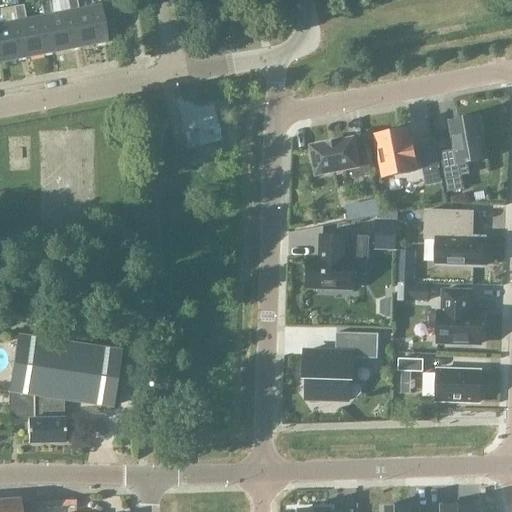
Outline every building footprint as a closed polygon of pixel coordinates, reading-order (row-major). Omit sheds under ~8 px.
[(74,10),(81,47),(107,42),(100,6),(77,10),(75,0),(66,0),(69,11),(74,10)] [(74,10),(69,11),(51,15),(48,2),(39,3),(42,16),(47,15),(54,52),(81,47),(74,10)] [(47,15),(42,16),(24,20),(22,6),(13,8),(16,21),(21,20),(27,57),(54,52),(47,15)] [(21,20),(16,21),(0,24),(0,54),(1,62),(27,57),(21,20)] [(486,160),(481,134),(485,133),(482,116),(448,122),(454,151),(440,153),(447,192),(463,189),(458,165),(486,160)] [(405,130),(376,136),(383,177),(412,172),(411,167),(416,166),(411,141),(408,141),(405,130)] [(352,140),(311,148),(316,175),(351,169),(353,179),(371,176),(367,152),(355,154),(352,140)] [(434,147),(421,150),(425,170),(438,167),(434,147)] [(472,213),(425,212),(425,239),(436,239),(435,265),(483,267),(484,239),(471,238),(472,213)] [(397,223),(375,222),(374,248),(396,249),(397,223)] [(320,236),(320,250),(321,250),(321,258),(307,258),(306,288),(351,290),(352,262),(367,263),(368,238),(320,236)] [(427,301),(427,285),(413,285),(412,301),(427,301)] [(469,314),(470,292),(442,291),(442,313),(437,313),(437,343),(480,344),(481,314),(469,314)] [(335,353),(304,352),(303,378),(308,378),(308,400),(348,401),(348,380),(351,380),(352,359),(377,360),(378,335),(335,333),(335,353)] [(64,443),(63,419),(63,400),(111,407),(119,351),(16,336),(8,392),(32,395),(33,420),(27,421),(28,445),(64,443)] [(398,359),(397,372),(422,373),(423,360),(398,359)] [(437,371),(436,401),(478,403),(479,372),(437,371)] [(0,501),(0,511),(18,511),(18,500),(0,501)] [(39,511),(39,500),(25,501),(25,511),(39,511)]
